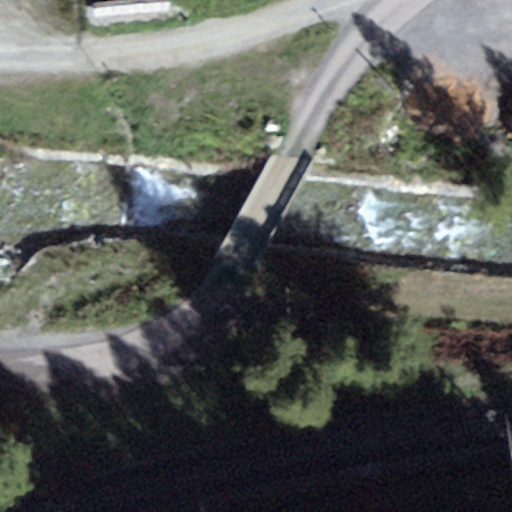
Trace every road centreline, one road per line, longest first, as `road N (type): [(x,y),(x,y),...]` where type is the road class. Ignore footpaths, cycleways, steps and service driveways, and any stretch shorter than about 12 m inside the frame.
road 1 (track): [(0,54),(185,52),(362,0)]
road 2 (track): [(223,293),(511,306)]
